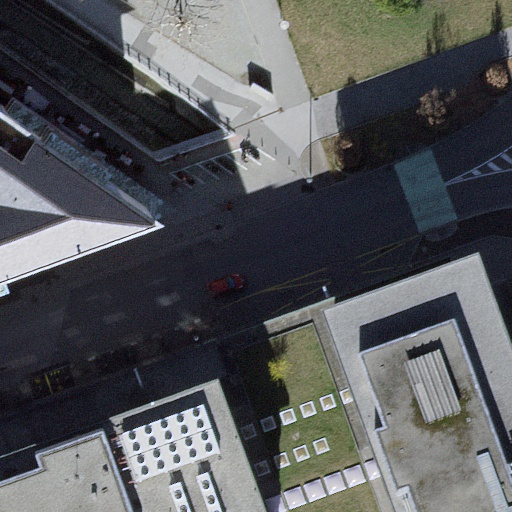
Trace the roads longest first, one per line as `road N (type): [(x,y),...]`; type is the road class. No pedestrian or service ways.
road 1 (residential): [(333,227),(0,352)]
road 2 (residential): [(511,164),(333,227)]
